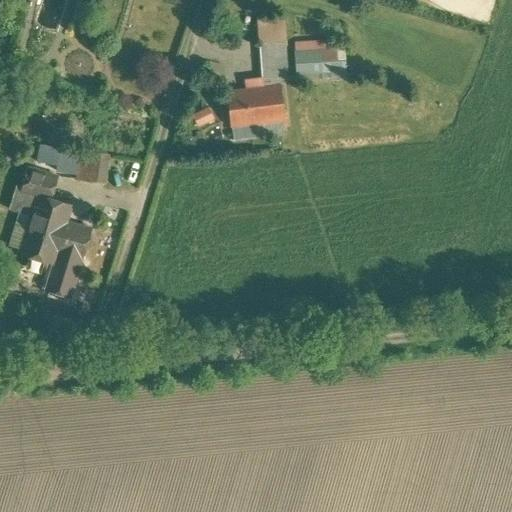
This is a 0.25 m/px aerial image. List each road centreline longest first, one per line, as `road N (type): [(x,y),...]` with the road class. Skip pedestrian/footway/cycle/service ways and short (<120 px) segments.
road 1 (residential): [(86,372),(511,323)]
road 2 (residential): [(205,0),(86,372)]
